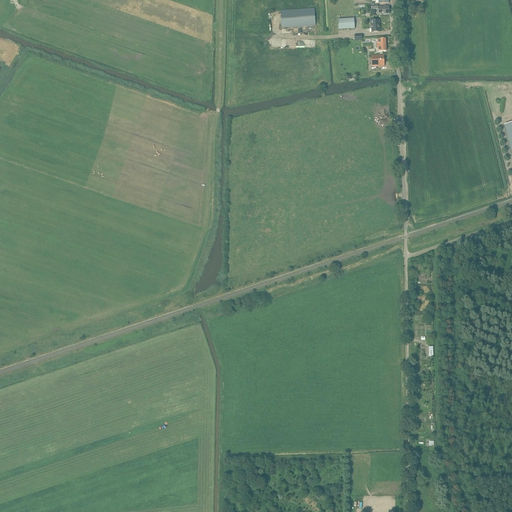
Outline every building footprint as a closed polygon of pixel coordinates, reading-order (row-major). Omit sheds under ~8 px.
[(314,9),(280,11),(281,29),(315,26),(314,9)] [(354,18),(338,19),(339,30),(355,29),(354,18)] [(370,20),(371,33),(380,32),(379,21),(376,21),(376,19),(370,20)] [(385,39),(380,39),(377,40),(378,44),(376,44),(377,49),(378,49),(378,52),(386,52),(385,39)] [(384,56),(379,56),(371,57),(372,67),(379,66),(384,66),(384,56)] [(511,157),(511,122),(503,124),(511,157)]
